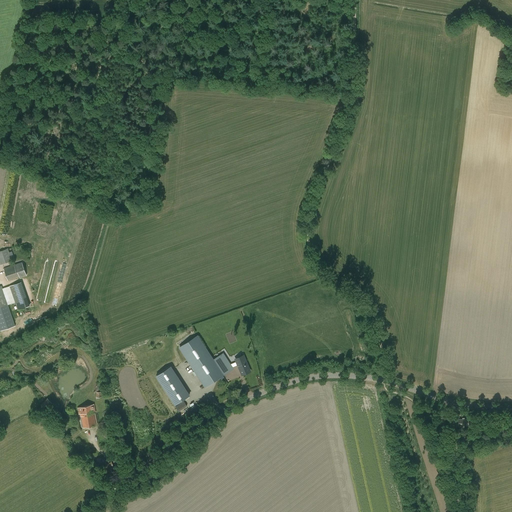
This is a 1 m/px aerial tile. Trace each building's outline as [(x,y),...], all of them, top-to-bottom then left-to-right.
[(0,265),(12,261),(8,248),(0,251),(0,265)] [(8,282),(22,277),(26,275),(22,262),(4,269),(8,282)] [(0,308),(8,305),(1,286),(0,286),(0,308)] [(222,374),(197,336),(180,347),(204,386),(219,376),(221,379),(224,377),(222,374)] [(242,355),(235,358),(241,372),(248,369),(242,355)] [(237,365),(232,367),(233,370),(226,372),(228,380),(240,376),(237,365)] [(156,375),(175,405),(189,396),(170,366),(156,375)] [(178,412),(187,406),(184,401),(175,407),(178,412)] [(93,413),(95,412),(94,404),(78,408),(79,414),(80,414),(83,427),(96,425),(93,413)] [(468,426),(468,420),(464,419),(464,418),(462,418),(462,419),(458,419),(458,425),(460,426),(460,428),(464,428),(464,426),(468,426)] [(104,474),(114,469),(111,462),(106,464),(105,462),(99,464),(104,474)]
